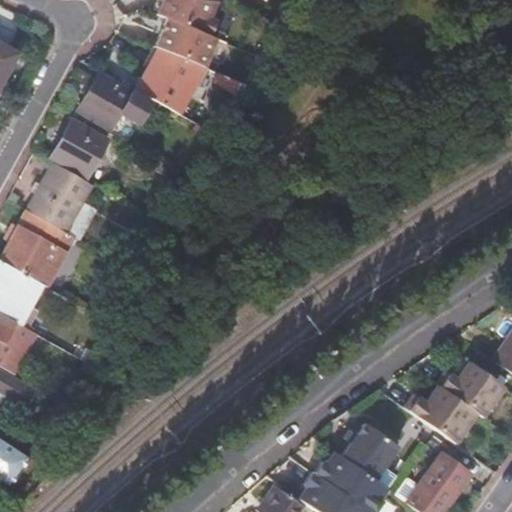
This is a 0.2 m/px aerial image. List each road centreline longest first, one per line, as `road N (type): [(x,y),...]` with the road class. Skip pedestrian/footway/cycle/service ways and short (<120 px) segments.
road 1 (residential): [(178,511),(376,348),(511,256)]
road 2 (residential): [(30,0),(77,23),(0,167)]
